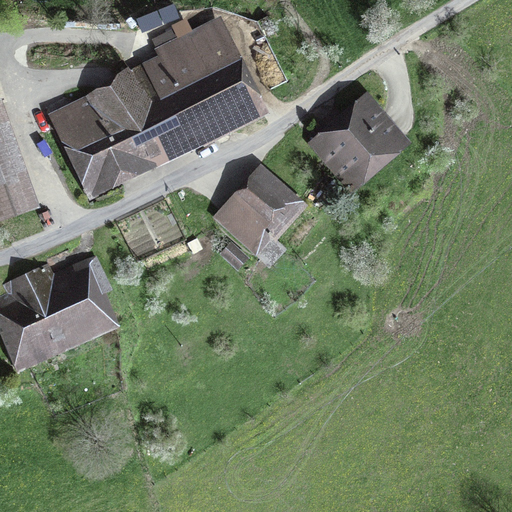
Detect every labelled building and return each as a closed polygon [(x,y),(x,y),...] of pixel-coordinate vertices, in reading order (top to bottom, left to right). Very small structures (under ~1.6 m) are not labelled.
[(145,65),(127,74),(90,98),(52,117),(86,187),(197,134),(202,144),(263,114),(217,21),(158,51),(167,69),(152,77),(145,65)] [(366,106),(321,144),(353,181),(398,143),(366,106)] [(0,218),(32,207),(0,118),(0,218)] [(262,167),(218,216),(269,262),(281,249),(270,239),(302,202),(262,167)] [(246,257),(232,245),(223,255),(237,267),(246,257)] [(13,282),(0,293),(0,299),(22,353),(11,358),(18,371),(119,325),(105,292),(111,289),(96,256),(53,275),(48,265),(12,281),(13,282)]
